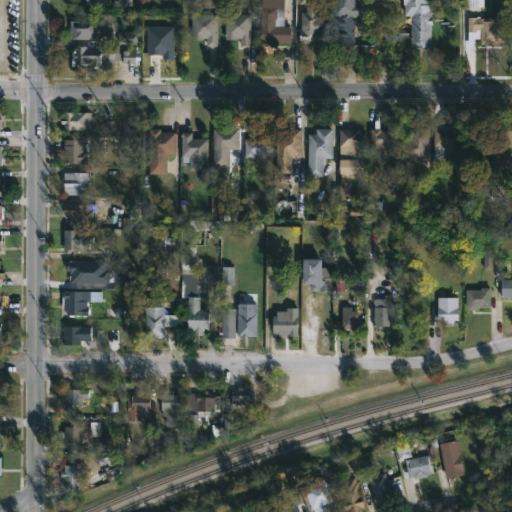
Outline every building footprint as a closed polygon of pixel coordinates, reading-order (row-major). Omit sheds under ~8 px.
[(284,0),(284,25),(291,26),(291,43),(276,42),(276,47),(271,47),(271,42),(261,42),(261,0),(284,0)] [(358,0),(358,2),(362,2),(361,16),(354,16),(354,42),(334,42),(334,0),(358,0)] [(425,2),(425,8),(431,8),(431,16),(433,16),(433,24),(431,24),(431,47),(415,47),(416,43),(411,43),(412,2),(425,2)] [(317,6),(317,11),(323,11),(323,25),(320,25),(320,43),(302,43),(301,11),(306,11),(306,6),(317,6)] [(507,11),(506,32),(505,32),(504,42),(490,42),(490,44),(480,44),(480,30),(468,31),(468,16),(477,17),(477,18),(494,17),(494,22),(496,22),(496,11),(507,11)] [(250,27),(250,45),(240,45),(240,37),(237,37),(237,38),(225,38),(225,13),(250,13),(250,27)] [(216,26),(216,45),(206,45),(206,37),(203,37),(203,39),(191,39),(191,14),(217,14),(216,26)] [(99,39),(70,39),(70,16),(99,16),(99,39)] [(148,26),(173,27),(172,59),(161,59),(162,54),(147,54),(148,26)] [(130,31),(130,46),(135,46),(136,63),(123,63),(123,60),(114,60),(114,70),(100,70),(100,64),(80,65),(80,67),(73,67),(73,46),(118,46),(118,31),(130,31)] [(86,122),(86,129),(63,129),(64,123),(61,123),(61,117),(63,117),(64,111),(91,112),(91,122),(86,122)] [(511,123),(511,176),(503,176),(503,168),(498,168),(498,165),(492,164),(492,153),(498,153),(498,130),(510,130),(510,123),(511,123)] [(243,130),(242,139),(239,139),(239,149),(229,149),(229,165),(212,165),(213,127),(239,128),(239,130),(243,130)] [(161,128),(161,132),(175,132),(175,154),(167,153),(166,174),(148,174),(148,128),(161,128)] [(272,128),(272,155),(256,155),(256,159),(244,159),(243,144),(245,144),(245,138),(251,138),(251,132),(260,132),(260,128),(272,128)] [(282,173),(276,173),(276,132),(285,132),(285,128),(301,128),(301,156),(291,156),(291,173),(282,173)] [(323,177),(308,177),(308,134),(316,134),(316,128),(333,128),(332,157),(324,157),(323,159),(323,177)] [(360,129),(360,131),(367,131),(366,159),(360,159),(360,161),(358,161),(358,173),(348,173),(348,156),(340,156),(340,128),(360,129)] [(381,128),(381,130),(398,131),(397,158),(376,158),(376,145),(371,145),(371,128),(381,128)] [(418,170),(406,170),(405,141),(408,141),(408,128),(428,128),(428,160),(418,160),(418,170)] [(459,158),(434,158),(434,128),(459,128),(459,158)] [(192,132),(192,138),(208,138),(208,165),(202,165),(202,170),(189,170),(189,162),(182,162),(182,132),(192,132)] [(83,139),(83,150),(87,150),(87,163),(64,163),(64,156),(63,156),(64,139),(83,139)] [(365,186),(365,160),(339,159),(339,196),(350,196),(350,180),(358,180),(358,186),(365,186)] [(87,195),(63,195),(63,172),(87,172),(87,195)] [(491,199),(499,199),(498,186),(491,187),(491,199)] [(89,206),(90,206),(89,210),(93,210),(93,220),(89,220),(89,224),(69,224),(69,218),(67,218),(67,214),(63,214),(63,204),(89,204),(89,206)] [(511,209),(511,223),(498,223),(499,209),(511,209)] [(185,230),(204,230),(204,221),(185,221),(185,230)] [(72,228),(72,229),(89,230),(89,235),(92,235),(92,243),(89,243),(89,249),(71,248),(71,251),(63,251),(63,230),(70,230),(70,228),(72,228)] [(188,262),(188,273),(209,273),(208,298),(199,297),(198,310),(209,310),(208,331),(202,331),(202,336),(193,336),(193,331),(187,330),(188,298),(182,298),(183,279),(181,279),(182,247),(195,247),(194,262),(188,262)] [(483,269),(491,269),(491,254),(483,254),(483,269)] [(330,259),(330,290),(312,290),(313,284),(304,284),(304,258),(330,259)] [(66,261),(104,262),(104,270),(107,270),(107,282),(70,281),(70,271),(66,271),(66,261)] [(221,285),(233,285),(233,267),(221,267),(221,285)] [(511,297),(501,297),(501,279),(511,279),(511,297)] [(478,307),(478,310),(467,310),(467,308),(466,308),(466,289),(482,289),(482,287),(491,287),(490,307),(478,307)] [(87,291),(101,291),(101,301),(87,301),(86,307),(88,307),(88,315),(66,315),(66,313),(65,313),(65,309),(66,309),(61,309),(61,290),(87,291)] [(452,323),(452,326),(444,326),(444,323),(437,322),(438,297),(459,297),(458,323),(452,323)] [(163,298),(163,306),(164,306),(165,336),(145,336),(145,307),(142,307),(142,301),(146,301),(146,298),(163,298)] [(384,329),(374,329),(374,298),(391,298),(391,327),(384,327),(384,329)] [(257,336),(238,336),(238,303),(257,303),(257,336)] [(235,308),(235,337),(219,337),(220,307),(235,308)] [(298,307),(297,337),(278,335),(278,332),(273,332),(274,314),(277,314),(277,311),(281,311),(281,310),(287,311),(287,307),(298,307)] [(362,326),(361,334),(342,334),(342,307),(352,307),(351,310),(362,311),(362,326)] [(69,326),(91,326),(90,340),(85,340),(85,343),(80,343),(80,344),(63,344),(63,339),(60,338),(60,335),(63,335),(63,326),(69,326)] [(83,397),(83,405),(64,405),(64,400),(61,400),(61,393),(64,393),(64,389),(88,389),(88,397),(83,397)] [(248,406),(249,390),(231,389),(230,405),(248,406)] [(173,390),(173,394),(180,394),(180,408),(182,408),(182,426),(166,426),(166,416),(162,416),(161,398),(162,398),(162,390),(173,390)] [(208,390),(207,393),(215,393),(214,411),(188,411),(188,393),(203,393),(203,390),(208,390)] [(143,391),(143,394),(150,394),(150,418),(142,418),(142,421),(127,420),(127,397),(131,397),(131,394),(137,394),(137,391),(143,391)] [(153,437),(154,423),(146,423),(146,437),(153,437)] [(82,437),(82,443),(77,443),(77,445),(63,445),(63,438),(61,438),(61,431),(64,431),(64,426),(90,427),(90,437),(82,437)] [(168,444),(168,431),(158,431),(158,443),(168,444)] [(110,438),(96,437),(96,450),(110,451),(110,438)] [(447,479),(439,444),(456,440),(464,475),(447,479)] [(427,476),(414,479),(414,477),(409,478),(404,459),(430,454),(434,473),(427,475),(427,476)] [(348,471),(361,468),(358,457),(345,461),(348,471)] [(79,476),(78,494),(68,493),(68,484),(63,484),(63,477),(60,477),(60,471),(64,471),(64,465),(86,465),(85,476),(79,476)] [(386,478),(389,490),(392,489),(394,499),(383,502),(383,504),(375,506),(368,477),(385,473),(386,478)] [(355,477),(356,481),(358,481),(365,507),(362,508),(362,511),(347,511),(344,511),(336,482),(355,477)] [(330,511),(313,511),(312,508),(327,502),(330,511)]
